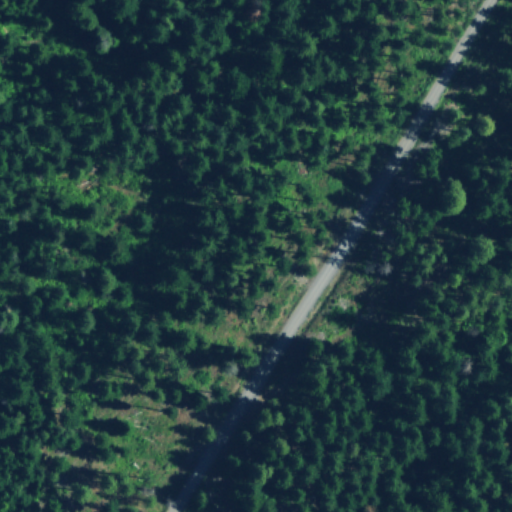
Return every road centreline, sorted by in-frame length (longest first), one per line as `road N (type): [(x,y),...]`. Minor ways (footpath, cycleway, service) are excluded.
road 1 (tertiary): [(172,511),(493,0)]
road 2 (track): [(249,390),(511,238)]
